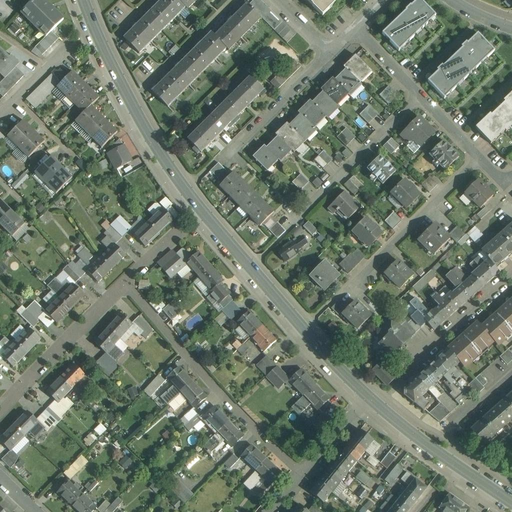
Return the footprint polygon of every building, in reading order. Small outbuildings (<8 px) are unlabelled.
[(43,0),(34,0),(34,1),(22,13),(46,37),(47,36),(51,32),(63,20),(43,0)] [(186,8),(178,0),(162,0),(147,15),(162,31),(186,8)] [(178,0),(186,8),(187,10),(197,0),(178,0)] [(262,1),(260,0),(253,0),(249,5),(253,10),(262,1)] [(306,0),(313,6),(312,7),(322,17),(335,5),(330,0),(306,0)] [(401,17),(416,34),(435,17),(419,0),(418,0),(411,7),(410,7),(406,11),(406,12),(401,17)] [(262,1),(253,10),(257,14),(265,5),(262,1)] [(215,36),(226,49),(229,51),(262,18),(257,14),(253,10),(249,5),(247,4),(215,36)] [(265,5),(257,14),(262,18),(270,10),(265,5)] [(270,10),(262,18),(266,22),(274,14),(270,10)] [(274,14),(266,22),(270,26),(278,18),(274,14)] [(162,31),(147,15),(124,38),(139,54),(162,31)] [(416,34),(401,17),(383,34),(399,51),(416,34)] [(278,18),(270,26),(274,31),(283,22),(278,18)] [(283,22),(274,31),(278,35),(287,26),(283,22)] [(287,26),(278,35),(283,39),(291,31),(287,26)] [(291,31),(283,39),(287,43),(295,35),(291,31)] [(58,39),(51,32),(47,36),(55,43),(58,39)] [(207,68),(226,49),(215,36),(212,33),(191,53),(207,68)] [(453,59),(469,75),(494,52),(478,35),(468,45),(466,43),(462,48),(463,49),(453,59)] [(55,43),(47,36),(46,37),(43,39),(51,47),(55,43)] [(46,52),(51,47),(43,39),(39,44),(46,52)] [(39,44),(35,48),(42,56),(46,52),(39,44)] [(5,52),(0,47),(0,74),(4,79),(7,76),(11,72),(15,68),(19,64),(11,55),(8,58),(4,53),(5,52)] [(187,88),(207,68),(191,53),(172,72),(187,88)] [(355,56),(343,68),(345,70),(346,69),(358,81),(369,70),(355,56)] [(469,75),(453,59),(443,68),(442,67),(437,71),(439,72),(428,82),(444,99),(469,75)] [(293,60),(270,83),(277,90),(301,67),(293,60)] [(24,76),(15,68),(11,72),(20,80),(24,76)] [(345,70),(334,81),(346,93),(349,95),(360,84),(358,81),(346,69),(345,70)] [(67,78),(60,71),(58,73),(55,71),(52,74),(61,83),(58,86),(68,95),(82,81),(73,72),(67,78)] [(20,80),(11,72),(7,76),(16,85),(20,80)] [(168,107),(187,88),(172,72),(152,92),(168,107)] [(61,83),(52,74),(48,79),(57,88),(58,86),(61,83)] [(16,85),(7,76),(4,79),(3,80),(11,89),(16,85)] [(250,77),(219,108),(232,122),(264,90),(250,77)] [(334,81),(332,78),(321,90),(323,92),(335,104),(346,93),(334,81)] [(57,88),(48,79),(44,83),(52,92),(57,88)] [(11,89),(3,80),(0,83),(0,85),(7,93),(11,89)] [(82,81),(68,95),(76,104),(90,90),(82,81)] [(52,92),(44,83),(39,87),(48,96),(52,92)] [(397,96),(388,86),(379,96),(388,105),(397,96)] [(48,96),(39,87),(35,92),(44,100),(48,96)] [(90,90),(76,104),(85,112),(91,106),(99,98),(90,90)] [(44,100),(35,92),(31,96),(40,105),(44,100)] [(335,104),(323,92),(312,103),(324,115),(326,118),(337,106),(335,104)] [(40,105),(31,96),(27,100),(35,109),(40,105)] [(312,103),(310,101),(298,113),(300,115),(312,127),(324,115),(312,103)] [(511,126),(511,110),(504,101),(503,102),(505,103),(491,116),(490,115),(489,115),(506,132),(511,126)] [(85,112),(77,120),(86,129),(100,115),(91,106),(85,112)] [(378,115),(369,106),(364,111),(373,120),(378,115)] [(219,108),(187,140),(201,153),(232,122),(219,108)] [(373,120),(364,111),(359,115),(368,124),(373,120)] [(288,122),(290,124),(300,115),(298,113),(288,122)] [(100,115),(86,129),(94,138),(109,123),(100,115)] [(312,127),(300,115),(289,126),(303,140),(315,129),(312,127)] [(506,132),(489,115),(475,128),(491,144),(504,131),(506,133),(506,132)] [(434,134),(419,118),(401,135),(410,144),(407,147),(414,154),(434,134)] [(24,121),(9,136),(19,146),(34,131),(24,121)] [(76,122),(73,125),(82,134),(82,133),(89,140),(92,137),(76,122)] [(109,123),(94,138),(103,147),(118,133),(109,123)] [(289,126),(287,124),(275,135),(278,137),(292,151),(294,154),(305,142),(289,126)] [(356,138),(346,129),(342,133),(351,142),(356,138)] [(45,142),(34,131),(19,146),(30,157),(45,142)] [(351,142),(342,133),(337,138),(346,147),(351,142)] [(292,151),(278,137),(266,149),(278,161),(280,163),(292,151)] [(399,147),(391,138),(387,143),(395,151),(399,147)] [(443,142),(430,155),(446,170),(458,157),(443,142)] [(395,151),(387,143),(383,147),(391,155),(395,151)] [(123,146),(107,154),(116,170),(132,162),(123,146)] [(266,149),(264,146),(253,158),(267,172),(278,161),(266,149)] [(332,160),(323,151),(319,156),(328,165),(332,160)] [(328,165),(319,156),(314,160),(323,169),(328,165)] [(51,157),(37,172),(47,182),(61,167),(51,157)] [(395,172),(380,157),(367,169),(383,185),(395,172)] [(218,163),(210,171),(214,176),(222,168),(218,163)] [(61,167),(47,182),(57,193),(72,178),(61,167)] [(222,168),(214,176),(218,180),(227,172),(222,168)] [(229,197),(244,183),(233,173),(219,187),(229,197)] [(309,183),(301,174),(296,179),(305,187),(309,183)] [(364,186),(353,176),(349,181),(359,190),(359,191),(364,186)] [(438,185),(430,177),(421,185),(429,193),(438,185)] [(305,187),(296,179),(292,183),(300,191),(305,187)] [(359,190),(349,181),(344,185),(354,195),(359,190)] [(408,185),(404,181),(391,193),(407,209),(419,196),(413,189),(409,185),(408,185)] [(484,186),(483,186),(478,181),(465,193),(480,209),(493,196),(487,190),(488,190),(484,186)] [(239,207),(254,193),(244,183),(229,197),(239,207)] [(254,193),(239,207),(250,217),(264,203),(254,193)] [(360,208),(344,193),(328,209),(334,214),(337,211),(337,212),(339,210),(349,219),(360,208)] [(0,223),(11,212),(0,200),(0,223)] [(274,213),(264,203),(250,217),(260,227),(274,213)] [(485,207),(477,215),(481,220),(489,212),(485,207)] [(162,209),(148,222),(159,234),(173,221),(162,209)] [(11,212),(0,223),(0,225),(6,232),(7,231),(12,236),(11,237),(12,238),(25,225),(11,212)] [(393,213),(385,222),(393,230),(402,221),(393,213)] [(374,226),(366,219),(353,232),(353,233),(355,231),(360,236),(359,237),(359,240),(361,243),(364,243),(368,246),(368,247),(368,248),(382,234),(378,231),(379,230),(375,226),(374,226)] [(148,222),(134,236),(145,247),(159,234),(148,222)] [(317,231),(308,222),(303,227),(312,236),(317,231)] [(277,223),(269,231),(273,235),(281,227),(277,223)] [(511,223),(501,233),(511,245),(511,223)] [(435,224),(419,240),(434,255),(450,240),(435,224)] [(128,232),(120,225),(115,229),(118,234),(122,238),(128,232)] [(281,227),(273,235),(277,239),(286,231),(281,227)] [(465,236),(457,227),(448,236),(457,244),(457,243),(465,236)] [(483,235),(475,227),(467,234),(475,242),(483,235)] [(118,234),(115,229),(109,235),(117,243),(122,238),(118,234)] [(501,234),(482,252),(489,261),(495,268),(511,253),(511,245),(501,233),(501,234)] [(465,236),(457,243),(460,246),(469,238),(466,234),(465,236)] [(114,245),(107,237),(102,243),(109,250),(100,258),(112,269),(125,256),(115,245),(114,245)] [(291,242),(277,252),(282,258),(282,259),(284,262),(285,262),(298,253),(297,250),(307,243),(303,237),(297,241),(296,239),(293,241),(295,243),(293,245),(291,242)] [(100,258),(93,266),(89,261),(93,257),(84,249),(85,250),(79,255),(78,255),(88,265),(87,266),(90,269),(89,270),(87,271),(87,272),(98,283),(112,269),(100,258)] [(211,267),(198,253),(186,263),(199,278),(211,267)] [(360,262),(351,253),(344,260),(353,270),(360,262)] [(175,254),(161,268),(170,278),(185,265),(175,254)] [(485,265),(478,257),(474,261),(480,268),(481,269),(485,265)] [(89,270),(80,260),(76,265),(85,274),(87,272),(87,271),(89,270)] [(353,270),(344,260),(339,265),(349,274),(353,270)] [(413,276),(398,261),(385,274),(400,289),(413,276)] [(480,268),(474,261),(470,265),(475,271),(480,268)] [(485,265),(481,269),(491,280),(499,273),(495,268),(489,261),(485,265)] [(76,265),(73,262),(68,267),(80,279),(85,274),(76,265)] [(339,277),(325,262),(311,276),(325,291),(339,277)] [(68,267),(67,266),(63,271),(75,283),(80,279),(68,267)] [(457,272),(451,266),(448,269),(451,272),(454,275),(457,272)] [(211,267),(199,278),(211,292),(221,284),(223,282),(211,267)] [(475,271),(471,275),(472,276),(482,288),(491,280),(481,269),(480,268),(475,271)] [(431,270),(422,278),(426,283),(435,275),(431,270)] [(468,281),(459,271),(457,272),(454,275),(472,296),(482,288),(472,276),(468,281)] [(454,275),(451,272),(446,276),(456,287),(459,288),(452,294),(462,306),(472,296),(454,275)] [(84,296),(73,285),(72,286),(66,280),(62,285),(55,278),(47,287),(59,299),(70,310),(84,296)] [(148,289),(149,281),(140,280),(139,288),(148,289)] [(221,284),(211,292),(209,294),(211,296),(207,299),(213,306),(217,302),(219,305),(229,296),(230,294),(221,284)] [(420,297),(413,288),(410,290),(421,302),(423,300),(420,297)] [(451,293),(445,297),(443,295),(440,298),(443,302),(453,313),(462,306),(452,294),(451,293)] [(440,298),(436,294),(431,298),(438,306),(443,302),(440,298)] [(413,302),(408,295),(405,298),(412,306),(415,304),(413,302)] [(229,296),(219,305),(223,310),(233,300),(229,296)] [(432,303),(427,297),(426,297),(423,300),(429,306),(432,303)] [(70,310),(59,299),(46,312),(45,312),(46,313),(57,324),(70,310)] [(339,300),(331,309),(335,313),(344,304),(339,300)] [(182,311),(173,301),(162,311),(171,321),(182,311)] [(348,309),(342,314),(358,330),(371,317),(355,301),(348,309)] [(46,312),(36,302),(27,311),(37,321),(46,313),(45,312),(46,312)] [(415,304),(412,306),(417,311),(422,307),(417,302),(415,304)] [(438,306),(433,312),(443,323),(453,313),(443,302),(438,306)] [(511,332),(511,302),(497,315),(511,332)] [(344,304),(335,313),(339,317),(342,314),(348,309),(344,304)] [(427,312),(422,307),(417,311),(417,312),(424,319),(427,317),(427,312)] [(37,321),(27,311),(21,317),(34,328),(39,323),(37,321)] [(262,327),(249,312),(237,323),(251,337),(262,327)] [(417,312),(411,318),(412,320),(421,329),(427,323),(424,319),(417,312)] [(443,323),(433,312),(427,317),(424,319),(427,323),(434,331),(443,323)] [(121,314),(108,328),(108,329),(120,339),(133,325),(121,314)] [(511,332),(497,315),(482,328),(493,341),(497,346),(511,332)] [(153,331),(139,317),(133,322),(143,332),(141,334),(145,339),(153,331)] [(412,320),(407,324),(415,332),(416,333),(421,329),(412,320)] [(386,345),(394,354),(397,352),(396,348),(400,345),(403,346),(404,342),(409,337),(400,327),(396,323),(392,323),(392,321),(387,321),(378,329),(378,337),(380,337),(383,340),(383,341),(386,345)] [(407,324),(405,322),(400,327),(409,337),(415,332),(407,324)] [(478,324),(463,337),(479,354),(493,341),(482,328),(478,324)] [(276,342),(262,327),(251,337),(264,352),(276,342)] [(120,339),(108,329),(108,328),(95,343),(106,353),(106,354),(116,363),(124,354),(114,345),(120,339)] [(29,329),(15,343),(27,354),(40,340),(29,329)] [(479,354),(463,337),(448,350),(459,363),(464,367),(479,354)] [(15,343),(2,357),(13,368),(27,354),(15,343)] [(394,354),(386,345),(378,353),(377,366),(382,364),(394,354)] [(448,350),(445,353),(457,365),(459,363),(448,350)] [(457,365),(445,353),(436,361),(454,382),(459,387),(468,397),(473,393),(467,386),(469,385),(453,368),(457,365)] [(511,361),(504,353),(500,357),(507,365),(511,361)] [(117,369),(104,355),(95,364),(108,377),(117,369)] [(266,356),(256,366),(267,377),(277,367),(266,356)] [(454,382),(436,361),(427,370),(437,382),(438,382),(443,377),(446,381),(444,383),(452,392),(453,393),(458,388),(453,383),(454,382)] [(382,364),(377,366),(372,371),(387,387),(395,378),(382,364)] [(85,376),(74,365),(61,379),(72,389),(85,376)] [(277,367),(267,377),(273,384),(283,374),(277,367)] [(179,368),(167,379),(174,386),(161,398),(168,406),(181,394),(193,383),(179,368)] [(427,370),(417,378),(428,390),(434,384),(437,382),(427,370)] [(301,371),(290,382),(304,396),(315,385),(301,371)] [(283,374),(273,384),(279,389),(289,380),(283,374)] [(159,375),(149,386),(156,392),(166,381),(159,375)] [(487,383),(480,375),(475,379),(483,387),(487,383)] [(428,390),(417,378),(404,390),(404,395),(424,411),(429,406),(422,401),(423,398),(421,397),(425,393),(428,390)] [(61,379),(47,392),(58,403),(72,389),(61,379)] [(469,385),(467,386),(473,393),(476,396),(484,389),(483,387),(475,379),(469,385)] [(193,383),(181,394),(195,409),(206,398),(193,383)] [(442,393),(434,384),(428,390),(436,399),(440,403),(450,414),(457,407),(443,392),(442,393)] [(329,400),(315,385),(304,396),(291,408),(299,416),(311,404),(318,411),(319,410),(329,400)] [(468,397),(459,387),(458,388),(453,393),(452,392),(449,395),(459,405),(468,397)] [(436,399),(428,390),(425,393),(429,397),(428,398),(432,403),(436,399)] [(511,393),(494,409),(508,424),(511,421),(511,393)] [(54,402),(45,411),(57,422),(65,413),(54,402)] [(440,403),(429,414),(440,423),(450,414),(440,403)] [(228,422),(214,408),(203,418),(217,433),(228,422)] [(192,409),(184,417),(189,422),(197,415),(192,409)] [(494,409),(470,430),(484,446),(508,424),(494,409)] [(318,411),(309,420),(313,424),(323,414),(319,410),(318,411)] [(45,411),(36,421),(47,432),(51,427),(57,422),(45,411)] [(27,412),(13,426),(25,437),(29,433),(35,438),(44,429),(47,432),(36,421),(27,412)] [(313,424),(319,431),(330,420),(324,413),(323,414),(313,424)] [(197,415),(189,422),(194,427),(202,420),(197,415)] [(243,437),(229,422),(228,422),(217,433),(218,433),(203,448),(207,452),(210,456),(225,441),(232,448),(243,437)] [(13,426),(0,439),(0,440),(11,451),(25,437),(13,426)] [(379,446),(360,431),(352,441),(365,452),(370,456),(371,457),(379,446)] [(365,452),(352,441),(344,451),(357,462),(365,452)] [(266,460),(252,446),(241,458),(256,471),(266,460)] [(357,462),(344,451),(335,461),(348,472),(357,462)] [(389,452),(380,464),(387,469),(396,458),(389,452)] [(233,455),(225,464),(230,469),(239,461),(233,455)] [(15,465),(6,456),(1,460),(10,469),(15,465)] [(126,456),(119,463),(125,469),(132,461),(126,456)] [(371,457),(370,456),(367,461),(374,467),(378,462),(371,457)] [(281,474),(266,460),(256,471),(250,477),(247,480),(243,485),(251,492),(263,478),(271,485),(281,474)] [(348,472),(335,461),(327,472),(340,482),(348,472)] [(365,468),(357,462),(348,472),(356,478),(361,472),(365,468)] [(397,464),(388,476),(389,476),(395,481),(404,470),(397,464)] [(78,473),(71,467),(63,475),(70,481),(78,473)] [(340,482),(327,472),(318,482),(332,493),(340,482)] [(371,480),(361,472),(356,478),(366,486),(371,480)] [(427,488),(407,473),(401,480),(409,487),(406,490),(418,499),(427,488)] [(395,481),(389,476),(386,480),(392,486),(396,482),(395,481)] [(163,485),(157,480),(152,485),(157,491),(163,485)] [(194,495),(178,480),(170,489),(186,504),(194,495)] [(94,482),(90,486),(91,486),(88,490),(90,492),(97,484),(94,482)] [(318,482),(310,493),(323,503),(332,493),(318,482)] [(68,483),(58,493),(72,506),(82,496),(68,483)] [(418,499),(406,490),(398,500),(410,510),(418,499)] [(444,511),(450,511),(459,501),(449,494),(446,498),(442,504),(439,508),(443,511),(444,511)] [(398,500),(392,495),(383,506),(391,511),(407,511),(410,510),(398,500)] [(92,511),(96,508),(82,496),(72,506),(78,511),(92,511)] [(118,498),(104,511),(113,511),(122,502),(118,498)] [(177,500),(173,504),(177,509),(181,504),(177,500)] [(374,504),(370,501),(365,507),(369,510),(374,504)] [(459,501),(450,511),(465,511),(468,508),(459,501)]
